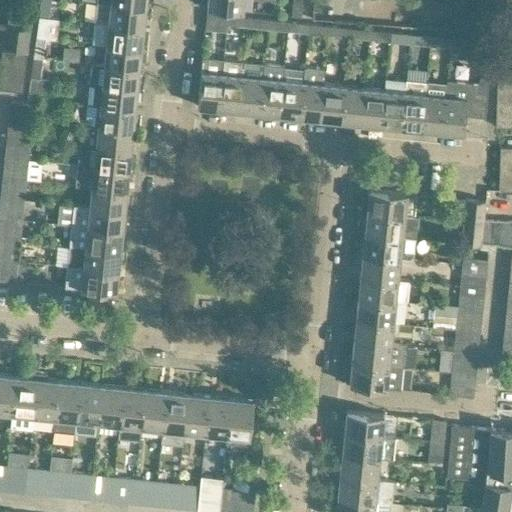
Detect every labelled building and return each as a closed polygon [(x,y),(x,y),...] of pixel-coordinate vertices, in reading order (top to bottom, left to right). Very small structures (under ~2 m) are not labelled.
[(40,0),(39,16),(48,17),(50,0),(40,0)] [(242,0),(207,0),(207,6),(242,10),(242,0)] [(293,0),(291,15),(301,16),(302,0),(293,0)] [(511,0),(437,0),(439,0),(446,4),(455,7),(463,8),(468,8),(473,8),(478,8),(483,7),(491,5),(495,4),(501,4),(503,4),(511,4),(511,0)] [(96,2),(94,22),(143,27),(145,7),(96,2)] [(14,7),(12,24),(28,25),(30,8),(14,7)] [(206,13),(205,29),(226,31),(227,24),(228,15),(206,13)] [(248,26),(249,17),(228,15),(227,24),(248,26)] [(48,17),(39,16),(36,36),(45,37),(48,17)] [(268,19),(249,17),(248,26),(267,28),(268,19)] [(289,21),(268,19),(267,28),(288,30),(289,21)] [(310,23),(289,21),(288,30),(309,33),(310,23)] [(92,42),(106,44),(141,48),(143,27),(94,22),(92,42)] [(330,25),(310,23),(309,33),(329,35),(330,25)] [(350,28),(330,25),(329,35),(349,37),(350,28)] [(16,26),(13,50),(26,52),(27,52),(31,28),(16,26)] [(369,39),(370,30),(350,28),(349,37),(369,39)] [(370,30),(369,39),(389,41),(390,32),(370,30)] [(411,34),(390,32),(389,41),(410,43),(411,34)] [(432,36),(411,34),(410,43),(431,45),(432,36)] [(36,36),(33,57),(42,58),(45,37),(36,36)] [(452,47),(453,38),(432,36),(431,45),(452,47)] [(452,47),(451,57),(465,58),(466,40),(453,38),(452,47)] [(106,44),(104,64),(139,68),(141,48),(106,44)] [(1,49),(0,55),(0,87),(13,89),(21,85),(23,85),(27,52),(13,50),(1,49)] [(202,56),(200,70),(197,105),(218,107),(223,58),(202,56)] [(33,57),(30,76),(39,77),(42,58),(33,57)] [(218,107),(239,109),(243,74),(242,74),(243,60),(223,58),(218,107)] [(243,74),(239,109),(258,111),(264,63),(244,60),(243,74)] [(92,63),(90,83),(137,88),(139,68),(104,64),(92,63)] [(258,111),(279,113),(283,78),(284,65),(264,63),(258,111)] [(300,116),(320,118),(324,83),(325,68),(306,66),(304,81),(300,116)] [(464,115),(485,117),(489,71),(485,71),(478,81),(448,78),(448,81),(443,130),(462,132),(464,115)] [(401,126),(407,77),(386,75),(384,89),(380,124),(401,126)] [(27,95),(27,96),(36,97),(39,77),(30,76),(27,95)] [(401,126),(422,128),(427,79),(407,77),(401,126)] [(283,78),(279,113),(300,116),(304,81),(283,78)] [(427,79),(422,128),(443,130),(448,81),(427,79)] [(511,79),(497,79),(497,91),(511,91),(511,79)] [(134,108),(137,88),(90,83),(88,103),(134,108)] [(324,83),(320,118),(340,120),(344,85),(324,83)] [(340,120),(360,122),(364,87),(344,85),(340,120)] [(364,87),(360,122),(380,124),(384,89),(364,87)] [(511,102),(511,91),(497,91),(496,102),(511,102)] [(10,100),(9,114),(32,117),(33,102),(27,102),(10,100)] [(511,102),(496,102),(496,114),(511,114),(511,102)] [(88,103),(86,123),(132,128),(134,108),(88,103)] [(29,138),(32,117),(9,114),(6,136),(29,138)] [(511,126),(511,114),(496,114),(495,126),(511,126)] [(82,122),(79,144),(130,149),(132,128),(86,123),(82,122)] [(6,136),(4,156),(27,158),(29,138),(6,136)] [(79,144),(77,164),(128,169),(130,149),(79,144)] [(511,146),(501,146),(500,146),(499,157),(511,157),(511,146)] [(4,156),(2,176),(25,179),(38,180),(40,160),(27,158),(4,156)] [(511,157),(499,157),(499,168),(511,168),(511,157)] [(75,184),(91,186),(126,190),(128,169),(77,164),(75,184)] [(511,178),(511,168),(499,168),(499,178),(511,178)] [(23,199),(25,179),(2,176),(0,197),(23,199)] [(511,178),(499,178),(498,189),(511,189),(511,178)] [(91,186),(89,207),(124,210),(126,190),(91,186)] [(367,212),(403,215),(406,192),(369,188),(367,212)] [(0,197),(0,217),(21,220),(23,199),(0,197)] [(467,198),(453,197),(451,221),(464,223),(467,198)] [(483,219),(485,200),(467,198),(464,223),(462,242),(477,244),(477,242),(481,243),(483,219)] [(71,225),(87,227),(122,230),(124,210),(89,207),(73,205),(71,225)] [(367,212),(365,232),(411,237),(412,226),(418,226),(419,217),(403,215),(367,212)] [(0,237),(19,240),(21,220),(0,217),(0,237)] [(494,219),(483,219),(481,243),(488,244),(493,244),(494,219)] [(494,219),(493,244),(505,246),(506,220),(494,219)] [(122,230),(87,227),(71,225),(69,245),(85,247),(120,251),(122,230)] [(362,254),(399,258),(414,260),(416,237),(411,237),(365,232),(362,254)] [(0,257),(17,260),(19,240),(0,237),(0,257)] [(120,251),(85,247),(69,245),(67,265),(83,267),(118,271),(120,251)] [(396,280),(399,258),(362,254),(360,276),(396,280)] [(463,256),(461,276),(484,278),(486,259),(463,256)] [(0,279),(15,281),(17,260),(0,257),(0,279)] [(118,271),(83,267),(67,265),(64,286),(115,292),(118,271)] [(360,276),(358,298),(394,301),(407,303),(409,281),(396,280),(360,276)] [(482,299),(484,278),(461,276),(459,296),(482,299)] [(481,313),(482,299),(459,296),(458,308),(458,311),(481,313)] [(392,322),(394,301),(358,298),(356,318),(392,322)] [(456,323),(456,329),(479,331),(481,313),(458,311),(458,308),(434,306),(433,320),(456,323)] [(356,318),(353,340),(390,344),(392,322),(356,318)] [(511,339),(511,318),(504,318),(502,339),(511,339)] [(477,353),(479,331),(456,329),(454,350),(477,353)] [(500,359),(511,359),(511,339),(502,339),(500,359)] [(403,345),(390,344),(353,340),(351,363),(401,368),(403,345)] [(454,350),(451,373),(474,376),(477,353),(454,350)] [(351,363),(349,383),(399,388),(401,368),(351,363)] [(11,426),(32,428),(33,414),(38,371),(29,370),(28,376),(16,375),(12,412),(11,426)] [(38,371),(33,414),(55,416),(58,380),(46,378),(47,372),(38,371)] [(0,410),(12,412),(16,375),(0,373),(0,410)] [(472,396),(474,376),(451,373),(449,393),(472,396)] [(58,380),(55,416),(53,430),(75,432),(80,382),(58,380)] [(102,384),(80,382),(75,432),(97,435),(98,421),(102,384)] [(98,421),(120,423),(124,386),(102,384),(98,421)] [(144,389),(124,386),(120,423),(118,437),(139,439),(141,425),(144,389)] [(141,425),(163,427),(167,391),(144,389),(141,425)] [(183,443),(184,430),(188,393),(167,391),(163,427),(162,441),(183,443)] [(184,430),(206,432),(209,395),(188,393),(184,430)] [(206,432),(227,434),(230,398),(209,395),(206,432)] [(227,434),(226,443),(248,446),(249,436),(253,400),(230,398),(227,434)] [(344,433),(381,436),(383,413),(346,410),(344,433)] [(443,444),(445,419),(432,418),(430,441),(438,442),(438,444),(443,444)] [(471,426),(451,424),(446,475),(466,477),(471,426)] [(471,426),(466,477),(484,479),(488,455),(489,427),(471,426)] [(484,479),(480,505),(479,511),(490,511),(511,511),(511,428),(489,427),(488,455),(484,479)] [(344,433),(342,454),(378,458),(392,459),(394,438),(381,436),(344,433)] [(428,461),(437,462),(438,453),(442,454),(443,444),(438,444),(438,442),(430,441),(428,461)] [(394,479),(376,478),(378,458),(342,454),(339,475),(394,481),(394,479)] [(25,491),(28,468),(7,465),(4,488),(25,491)] [(25,491),(47,493),(49,470),(28,468),(25,491)] [(69,495),(71,472),(49,470),(47,493),(69,495)] [(93,474),(71,472),(69,495),(90,497),(93,474)] [(112,500),(114,477),(93,474),(90,497),(112,500)] [(339,475),(337,496),(392,502),(394,481),(339,475)] [(200,486),(198,509),(219,511),(221,488),(222,479),(201,476),(200,486)] [(135,479),(114,477),(112,500),(133,502),(135,479)] [(155,504),(158,481),(135,479),(133,502),(155,504)] [(155,504),(177,506),(179,483),(158,481),(155,504)] [(198,509),(200,486),(179,483),(177,506),(198,509)] [(229,511),(251,511),(254,491),(221,488),(219,511),(229,511)] [(392,503),(392,502),(337,496),(335,511),(386,511),(388,503),(392,503)] [(462,511),(464,503),(446,501),(446,507),(445,511),(462,511)] [(479,511),(480,505),(464,503),(462,511),(479,511)]
